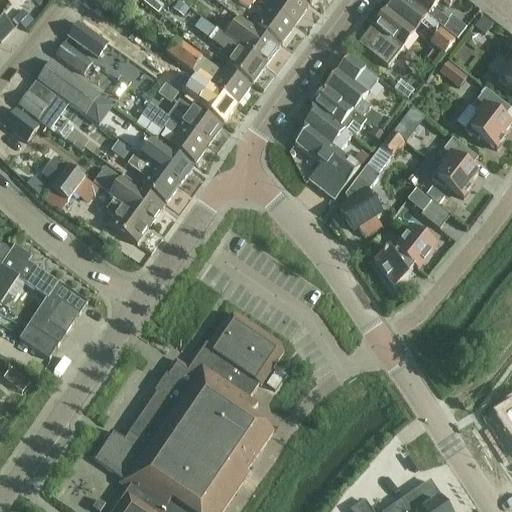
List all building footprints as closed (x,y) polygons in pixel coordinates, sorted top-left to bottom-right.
[(227,0),(248,14),(257,2),(254,0),(227,0)] [(268,9),(295,29),(308,11),(293,0),(273,0),(267,9),(268,9)] [(403,0),(395,0),(386,12),(415,35),(420,28),(431,37),(439,28),(403,0)] [(403,0),(439,28),(443,31),(448,24),(433,12),(440,2),(449,9),(455,0),(403,0)] [(268,9),(254,28),(281,47),(295,29),(268,9)] [(415,36),(415,35),(386,12),(358,47),(388,71),(415,36)] [(0,45),(0,46),(13,32),(0,20),(0,45)] [(239,49),(266,69),(279,50),(239,21),(232,30),(228,28),(222,37),(224,39),(239,49)] [(68,40),(96,60),(106,46),(77,26),(68,40)] [(430,46),(444,58),(454,44),(440,33),(430,46)] [(210,45),(231,60),(225,68),(252,87),(266,69),(239,49),(224,39),(222,37),(218,34),(210,45)] [(199,81),(236,109),(237,109),(250,91),(223,71),(219,76),(201,63),(202,62),(176,43),(166,57),(177,65),(177,66),(191,76),(192,76),(199,81)] [(92,66),(63,47),(55,58),(84,78),(92,66)] [(511,51),(504,61),(511,66),(497,84),(510,94),(511,91),(511,51)] [(349,59),(324,91),(362,121),(370,111),(361,104),(378,82),(349,59)] [(36,84),(56,98),(85,119),(99,99),(51,64),(36,84)] [(185,84),(191,76),(177,66),(171,74),(185,84)] [(466,81),(447,67),(439,76),(458,91),(466,81)] [(399,82),(414,89),(419,80),(403,73),(399,82)] [(223,127),(236,109),(199,81),(193,89),(204,97),(196,108),(223,127)] [(37,123),(56,98),(36,84),(28,96),(18,109),(37,123)] [(366,124),(362,121),(324,91),(311,108),(316,112),(317,111),(340,129),(340,130),(353,140),(352,141),(366,124)] [(479,140),(496,153),(505,141),(502,139),(510,129),(501,121),(508,112),(510,113),(510,112),(485,92),(471,110),(478,115),(464,133),(476,143),(479,140)] [(179,105),(168,120),(181,129),(208,149),(221,131),(221,130),(194,111),(192,114),(183,108),(179,105)] [(150,107),(141,119),(162,134),(163,132),(174,139),(168,148),(195,167),(208,149),(181,129),(168,120),(150,107)] [(419,107),(408,125),(419,132),(431,115),(419,107)] [(131,124),(134,112),(121,108),(117,120),(131,124)] [(317,111),(316,112),(304,127),(308,131),(308,130),(335,152),(340,156),(352,141),(353,140),(340,130),(340,129),(317,111)] [(38,129),(15,112),(3,129),(26,146),(38,129)] [(308,130),(308,131),(294,147),(320,168),(308,183),(334,203),(336,201),(359,171),(340,156),(335,152),(308,130)] [(392,159),(403,144),(392,136),(381,150),(392,159)] [(477,178),(468,170),(475,161),(477,162),(477,161),(452,141),(438,159),(445,164),(430,182),(443,192),(446,189),(463,202),(472,190),(469,188),(477,178)] [(153,144),(140,161),(152,169),(179,189),(192,171),(192,170),(166,151),(164,152),(153,144)] [(166,207),(179,189),(152,169),(140,161),(135,157),(127,167),(145,180),(139,188),(166,207)] [(68,169),(51,193),(67,204),(85,181),(68,169)] [(350,206),(339,213),(342,216),(344,220),(352,234),(358,230),(365,240),(381,229),(375,219),(380,216),(371,203),(384,195),(379,187),(369,194),(380,179),(366,170),(345,199),(350,206)] [(123,209),(150,229),(163,210),(137,191),(135,193),(120,181),(108,198),(123,209)] [(420,218),(439,233),(450,219),(431,204),(420,218)] [(136,248),(150,229),(123,209),(121,212),(112,206),(106,214),(115,220),(109,228),(136,248)] [(413,271),(417,274),(436,249),(411,229),(392,254),(395,256),(392,260),(388,254),(374,264),(393,292),(408,281),(407,280),(413,271)] [(11,255),(10,255),(0,247),(0,270),(11,255)] [(14,303),(25,287),(46,301),(36,317),(27,330),(38,337),(47,324),(53,315),(60,304),(51,297),(58,286),(44,277),(20,261),(24,256),(15,250),(14,249),(10,255),(11,255),(0,270),(0,307),(8,313),(8,312),(14,303)] [(60,304),(79,317),(87,306),(58,286),(51,297),(60,304)] [(53,315),(72,327),(79,317),(60,304),(53,315)] [(47,324),(66,337),(72,327),(53,315),(47,324)] [(125,491),(110,511),(223,511),(248,475),(246,474),(273,434),(250,418),(257,408),(249,402),(258,388),(260,389),(282,357),(280,348),(252,329),(248,330),(247,326),(247,325),(237,318),(227,320),(208,348),(206,346),(202,352),(198,353),(184,373),(178,369),(170,380),(166,377),(138,418),(138,421),(129,436),(145,447),(122,482),(119,486),(125,491)] [(0,320),(0,345),(3,347),(12,325),(0,320)] [(57,350),(59,348),(66,337),(47,324),(38,337),(57,350)] [(18,343),(49,363),(57,350),(38,337),(27,330),(18,343)] [(124,443),(112,435),(111,434),(110,435),(107,440),(93,461),(92,462),(115,477),(122,482),(145,447),(129,436),(124,443)] [(391,511),(448,511),(430,485),(413,496),(391,511)] [(101,511),(105,507),(98,502),(92,511),(93,511),(101,511)]
